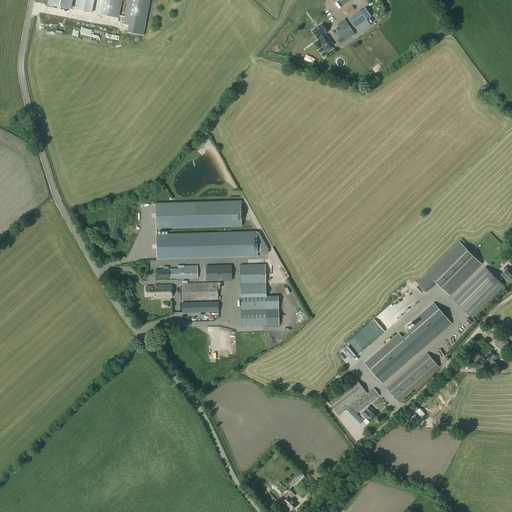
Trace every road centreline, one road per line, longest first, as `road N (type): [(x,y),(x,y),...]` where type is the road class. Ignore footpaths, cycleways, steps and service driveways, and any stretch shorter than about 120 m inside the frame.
road 1 (unclassified): [(261,511),(66,219),(20,71),(32,0)]
road 2 (track): [(355,449),(511,295)]
